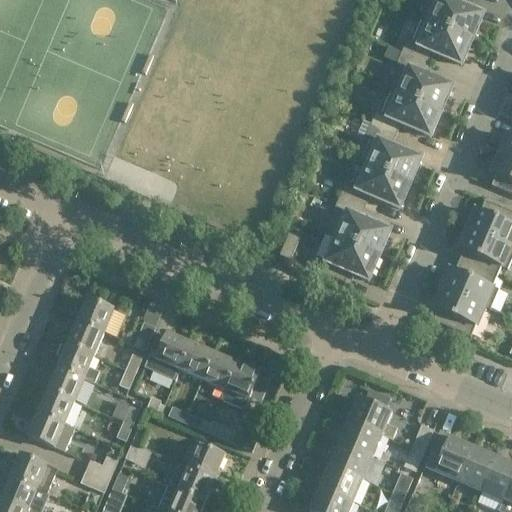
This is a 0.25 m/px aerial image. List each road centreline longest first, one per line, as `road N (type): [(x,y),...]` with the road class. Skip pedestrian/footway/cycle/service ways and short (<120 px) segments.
road 1 (residential): [(377,353),(511,44)]
road 2 (residential): [(331,334),(70,214)]
road 3 (residential): [(258,511),(331,334)]
road 4 (residential): [(0,377),(70,214)]
road 5 (residential): [(511,411),(377,353)]
